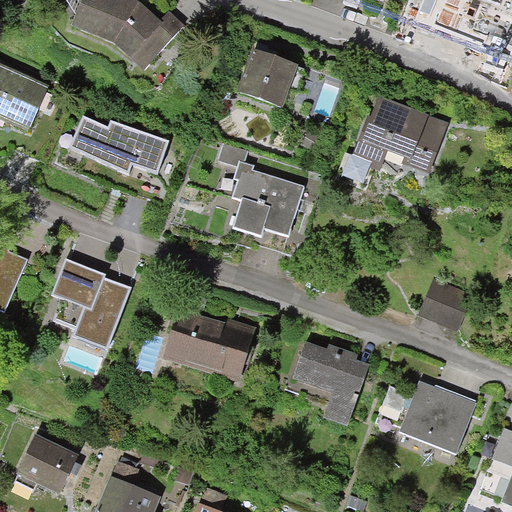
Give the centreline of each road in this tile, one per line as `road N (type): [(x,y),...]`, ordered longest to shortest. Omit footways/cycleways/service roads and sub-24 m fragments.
road 1 (residential): [(511,383),(0,187)]
road 2 (residential): [(511,105),(436,64),(264,0)]
